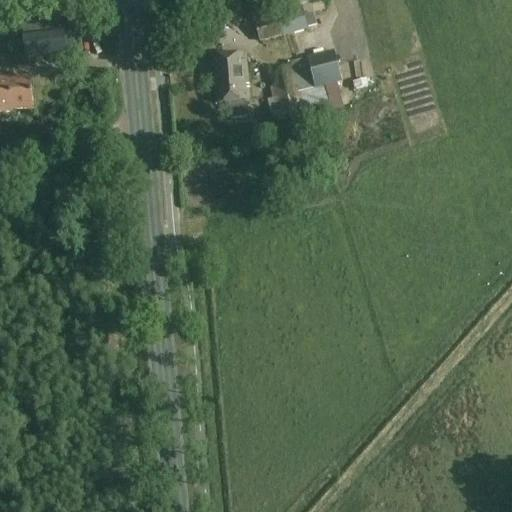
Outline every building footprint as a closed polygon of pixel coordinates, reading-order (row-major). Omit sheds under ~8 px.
[(77,46),(76,34),(25,39),(27,60),(66,56),(65,47),(77,46)] [(249,102),(245,54),(209,57),(211,71),(215,71),(218,105),(230,104),(231,120),(248,118),(246,102),(249,102)] [(342,82),(337,65),(312,72),(317,88),(342,82)] [(290,110),(282,70),(269,73),(275,99),(269,100),(272,114),(290,110)] [(0,113),(13,112),(13,110),(33,109),(31,79),(10,80),(10,79),(0,79),(0,113)]
